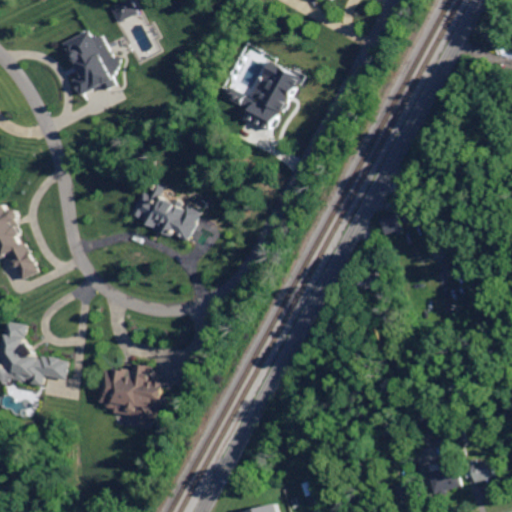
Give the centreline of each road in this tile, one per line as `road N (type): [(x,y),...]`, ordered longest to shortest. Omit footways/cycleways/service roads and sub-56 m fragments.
road 1 (residential): [(0,51),(54,126),(79,265),(146,311),(188,312),(212,307),(248,267),(392,0)]
road 2 (secondary): [(204,511),(483,0)]
